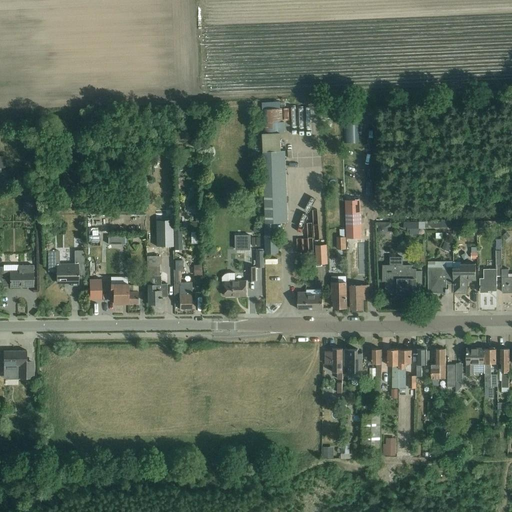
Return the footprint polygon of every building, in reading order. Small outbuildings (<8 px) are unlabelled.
[(330,104),(320,104),(321,119),(332,118),(330,104)] [(263,221),(264,251),(264,253),(277,253),(275,221),(286,221),(284,151),(280,152),(279,133),(285,133),(285,122),(284,123),(283,108),(261,109),(262,134),(265,221),(263,221)] [(358,119),(343,120),(343,142),(358,142),(358,119)] [(176,141),(190,141),(190,133),(176,133),(176,141)] [(310,198),(299,206),(302,210),(313,203),(310,198)] [(341,236),(356,237),(357,200),(342,200),(341,236)] [(32,202),(22,202),(22,213),(32,213),(32,202)] [(173,220),(156,220),(156,246),(173,246),(173,220)] [(308,222),(309,234),(320,233),(320,221),(308,222)] [(383,232),(382,221),(375,221),(376,232),(383,232)] [(418,222),(407,222),(407,232),(410,232),(410,234),(418,234),(418,228),(418,222)] [(174,228),(174,239),(175,250),(182,250),(182,227),(181,227),(181,224),(177,224),(177,228),(174,228)] [(199,232),(190,233),(191,244),(199,244),(199,232)] [(233,250),(243,249),(242,233),(233,233),(233,250)] [(502,276),(502,270),(502,250),(502,239),(496,239),(496,251),(496,269),(484,269),(484,278),(480,278),(480,292),(488,292),(488,291),(497,291),(497,276),(502,276)] [(451,243),(444,241),(442,248),(448,250),(451,243)] [(325,244),(315,245),(316,254),(326,253),(325,244)] [(75,262),(75,265),(57,265),(57,250),(46,250),(46,271),(55,271),(55,281),(70,281),(70,286),(78,286),(78,280),(84,280),(83,262),(83,250),(75,250),(75,262)] [(264,253),(264,251),(256,251),(257,268),(264,268),(264,253)] [(158,276),(158,256),(146,256),(147,303),(154,303),(154,304),(161,304),(161,299),(160,299),(160,297),(161,297),(161,296),(166,296),(166,284),(159,284),(159,276),(158,276)] [(390,265),(382,265),(382,282),(385,282),(385,293),(399,293),(416,293),(416,292),(416,288),(416,280),(422,280),(422,271),(416,272),(416,268),(412,269),(412,265),(403,265),(403,257),(389,257),(390,265)] [(461,267),(454,268),(454,284),(454,290),(454,292),(461,292),(467,292),(467,282),(466,282),(466,280),(476,280),(476,264),(461,264),(461,267)] [(19,271),(9,271),(3,271),(2,268),(0,267),(0,285),(9,286),(9,288),(34,287),(33,270),(33,266),(19,267),(19,271)] [(454,284),(454,267),(433,267),(428,267),(428,293),(449,292),(449,288),(447,288),(446,284),(454,284)] [(179,309),(194,308),(194,300),(191,300),(190,282),(178,282),(178,269),(174,269),(174,301),(178,300),(179,309)] [(509,270),(502,270),(502,276),(502,277),(502,292),(511,292),(511,291),(511,277),(509,277),(509,274),(509,270)] [(245,281),(236,281),(236,273),(229,273),(228,273),(225,274),(224,275),(222,277),(222,279),(222,282),(224,282),(224,296),(245,296),(245,281)] [(331,283),(331,301),(333,301),(333,308),(334,308),(338,308),(339,310),(344,309),(345,308),(346,308),(345,293),(345,287),(345,282),(338,283),(338,276),(331,276),(331,283)] [(101,287),(101,279),(95,279),(89,279),(90,299),(94,299),(102,299),(101,287)] [(128,299),(128,285),(128,284),(127,284),(122,284),(113,284),(111,284),(110,292),(113,292),(113,303),(122,303),(127,304),(128,304),(128,299)] [(138,298),(138,291),(133,291),(133,286),(133,285),(128,285),(128,299),(128,304),(129,304),(132,304),(138,304),(138,299),(138,298)] [(363,299),(369,298),(369,285),(351,286),(351,296),(351,309),(363,309),(363,299)] [(305,290),(305,292),(296,292),(297,310),(322,309),(321,289),(305,290)] [(332,351),(325,351),(325,364),(332,364),(332,372),(336,372),(337,372),(337,379),(342,379),(343,349),(332,349),(332,351)] [(345,349),(345,366),(349,366),(349,377),(362,377),(362,353),(357,353),(358,349),(345,349)] [(381,394),(382,373),(382,365),(382,349),(372,349),(372,364),(377,364),(375,394),(381,394)] [(399,388),(399,349),(388,349),(388,365),(393,365),(393,388),(399,388)] [(411,349),(399,349),(399,388),(406,388),(406,362),(411,362),(411,349)] [(427,349),(417,349),(417,376),(417,377),(422,377),(422,376),(422,365),(427,365),(427,360),(429,360),(429,350),(427,350),(427,349)] [(436,349),(436,361),(431,361),(431,376),(433,376),(433,384),(439,384),(439,376),(445,376),(445,364),(445,349),(436,349)] [(485,373),(485,349),(467,349),(467,374),(472,374),(472,373),(485,373)] [(496,349),(485,349),(485,363),(485,373),(485,374),(485,379),(485,387),(490,387),(491,379),(491,374),(491,363),(496,363),(496,349)] [(509,391),(509,387),(509,374),(510,349),(500,349),(500,363),(502,363),(502,374),(502,387),(502,391),(509,391)] [(8,365),(9,365),(9,369),(12,371),(21,371),(21,378),(37,378),(37,363),(30,363),(30,351),(8,351),(8,365)] [(447,386),(455,386),(456,365),(448,365),(447,386)] [(375,366),(366,366),(366,376),(376,375),(375,366)] [(329,396),(328,385),(318,385),(318,396),(329,396)] [(380,447),(380,415),(364,414),(363,447),(380,447)] [(384,445),(384,455),(386,455),(395,455),(395,439),(387,439),(386,445),(384,445)] [(323,458),(333,458),(333,447),(323,447),(323,458)] [(351,453),(351,459),(359,459),(360,450),(351,450),(351,453)]
